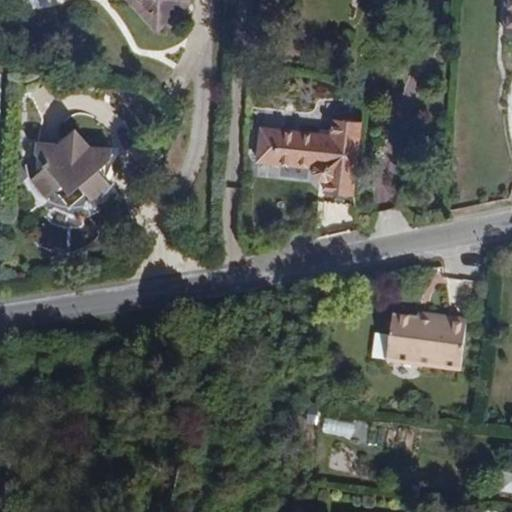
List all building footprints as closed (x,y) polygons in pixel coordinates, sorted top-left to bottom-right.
[(191,0),(131,0),(158,30),(191,0)] [(355,193),(363,119),(336,117),(334,134),(279,127),(275,158),(317,164),(316,171),(322,177),(328,179),(328,190),(355,193)] [(118,180),(103,164),(116,155),(117,144),(96,141),(81,125),(63,138),(42,138),(42,148),(53,160),(36,175),(40,184),(45,189),(52,193),(69,178),(76,187),(85,179),(100,196),(106,195),(110,193),(115,187),(118,180)] [(275,158),(279,127),(264,125),(260,156),(275,158)] [(466,323),(467,318),(419,312),(419,318),(466,323)] [(461,370),(466,323),(419,318),(394,314),(392,336),(377,334),(373,359),(461,370)] [(324,417),(321,431),(352,437),(355,423),(324,417)] [(499,492),(511,493),(511,474),(502,473),(499,492)]
